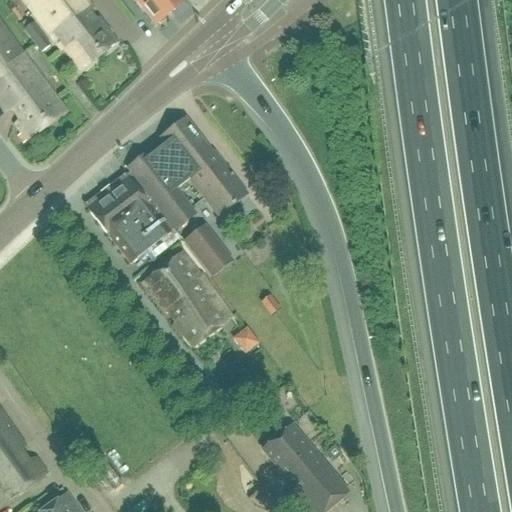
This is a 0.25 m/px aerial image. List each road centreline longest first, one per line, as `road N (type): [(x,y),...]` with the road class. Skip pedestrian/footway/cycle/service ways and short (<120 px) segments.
road 1 (motorway): [(405,0),(478,511)]
road 2 (motorway): [(214,39),(324,202),(395,511)]
road 3 (motorway): [(511,380),(458,0)]
road 4 (tertiary): [(33,204),(214,39)]
